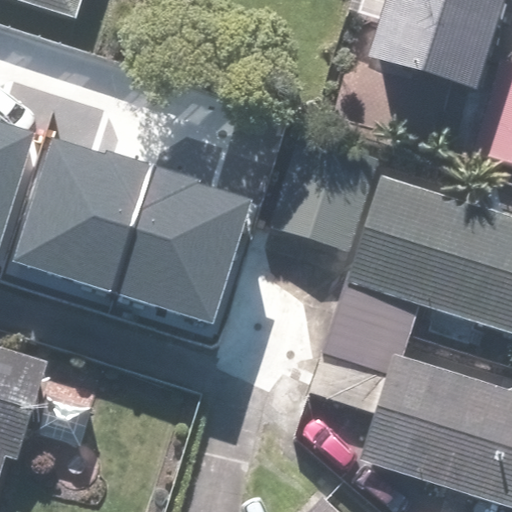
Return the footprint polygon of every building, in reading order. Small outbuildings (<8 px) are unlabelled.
[(23,0),(85,18),(90,0),(23,0)] [(493,97),(506,57),(511,38),(511,0),(397,0),(379,58),(414,69),(413,71),(493,97)] [(493,97),(474,156),(511,168),(511,59),(506,57),(493,97)] [(0,119),(0,238),(35,131),(0,119)] [(50,136),(10,264),(209,328),(250,203),(50,136)] [(382,415),(372,467),(511,503),(511,387),(408,360),(421,310),(511,333),(511,213),(298,157),(278,233),(354,253),(316,398),(382,415)] [(54,365),(0,347),(0,505),(15,460),(23,463),(54,365)] [(346,511),(326,493),(308,511),(346,511)]
